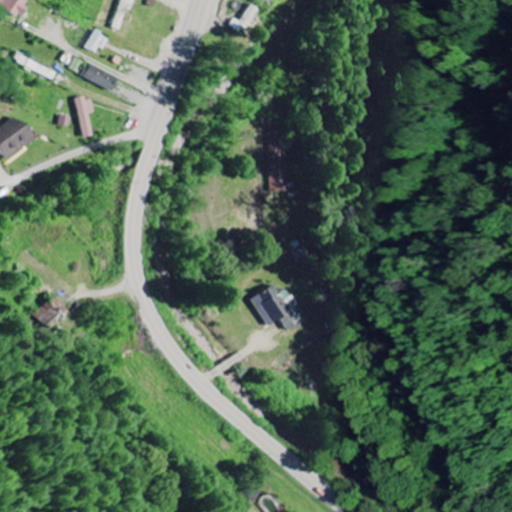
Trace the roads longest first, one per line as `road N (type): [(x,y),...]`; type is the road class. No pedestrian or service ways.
road 1 (secondary): [(348,511),(181,361),(136,269),(140,181),(202,0)]
road 2 (residential): [(0,194),(73,155),(158,130)]
